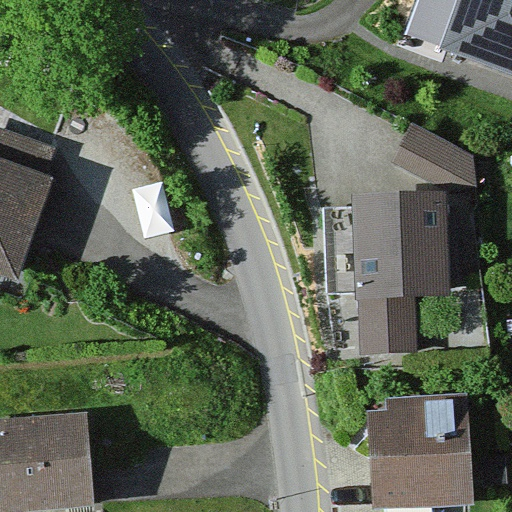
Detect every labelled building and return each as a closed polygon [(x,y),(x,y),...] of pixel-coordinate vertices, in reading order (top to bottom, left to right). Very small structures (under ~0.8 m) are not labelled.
[(511,0),(461,0),(438,62),(511,89),(511,0)] [(0,292),(14,298),(50,202),(0,183),(0,292)] [(450,224),(352,227),(355,322),(453,319),(450,224)] [(467,511),(463,419),(369,423),(373,511),(467,511)] [(0,511),(87,511),(82,435),(0,440),(0,511)]
